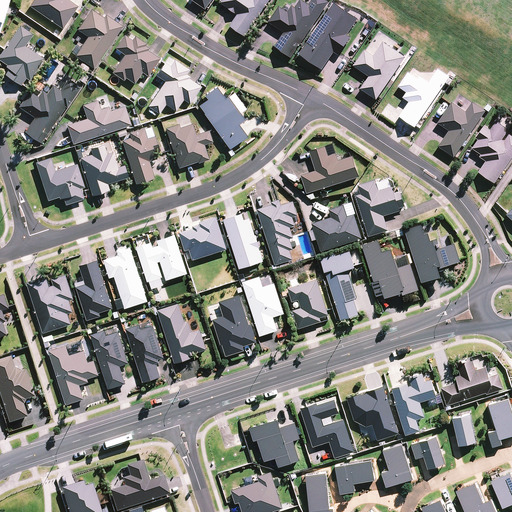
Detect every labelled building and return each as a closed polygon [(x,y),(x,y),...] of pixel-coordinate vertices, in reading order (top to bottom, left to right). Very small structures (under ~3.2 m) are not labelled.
[(0,0),(0,29),(9,0),(0,0)] [(34,0),(30,6),(63,29),(75,11),(79,6),(69,0),(34,0)] [(212,0),(192,0),(206,9),(212,0)] [(270,0),(223,0),(221,3),(238,15),(231,26),(245,36),(270,0)] [(324,0),(295,0),(289,11),(281,5),(271,20),(286,30),(277,44),(292,54),(315,20),(327,2),(324,0)] [(359,16),(334,0),(333,0),(315,27),(300,50),(324,66),(336,49),(339,52),(351,35),(348,33),(359,16)] [(75,55),(94,68),(123,26),(107,14),(104,18),(91,9),(77,29),(88,36),(75,55)] [(33,34),(21,25),(0,55),(0,59),(7,64),(6,66),(9,68),(5,74),(21,85),(26,78),(29,80),(44,59),(25,45),(33,34)] [(148,76),(160,58),(148,50),(149,48),(146,46),(147,43),(135,35),(133,40),(125,35),(116,48),(125,54),(113,72),(124,80),(126,77),(135,83),(142,72),(148,76)] [(406,55),(384,40),(375,54),(366,48),(355,63),(371,73),(362,86),(377,96),(406,55)] [(190,104),(202,86),(189,78),(190,76),(186,74),(190,69),(175,59),(170,65),(165,62),(156,75),(165,81),(148,106),(160,114),(166,104),(176,111),(184,99),(190,104)] [(429,82),(410,69),(400,85),(408,90),(404,95),(411,100),(401,114),(416,124),(446,81),(451,84),(458,74),(453,71),(450,75),(439,67),(429,82)] [(25,132),(41,143),(66,106),(67,107),(81,86),(69,78),(61,90),(53,85),(47,93),(43,90),(39,96),(30,91),(19,107),(35,117),(25,132)] [(204,113),(230,148),(247,136),(239,124),(245,119),(228,96),(225,98),(217,86),(205,95),(208,99),(199,105),(205,113),(204,113)] [(67,125),(73,144),(131,125),(125,106),(110,111),(109,106),(101,109),(98,100),(83,105),(86,115),(87,118),(67,125)] [(486,109),(474,101),(467,111),(453,102),(440,121),(451,129),(440,144),(455,154),(486,109)] [(138,113),(132,115),(135,124),(141,123),(138,113)] [(510,127),(497,119),(491,128),(486,125),(472,145),(489,157),(481,169),(496,180),(511,156),(511,133),(507,130),(510,127)] [(179,124),(166,128),(179,168),(198,161),(198,163),(209,159),(204,144),(213,141),(209,130),(196,134),(193,123),(180,128),(179,124)] [(131,137),(122,140),(136,183),(155,177),(149,161),(157,158),(155,152),(160,150),(155,135),(147,138),(144,127),(130,132),(131,137)] [(353,154),(338,158),(334,144),(327,146),(326,142),(311,147),(317,168),(303,172),(308,190),(360,174),(353,154)] [(93,154),(81,158),(93,195),(110,190),(108,184),(129,177),(125,165),(118,167),(113,151),(107,153),(104,144),(91,148),(93,154)] [(51,157),(36,162),(49,200),(59,196),(60,199),(64,197),(66,204),(84,198),(81,188),(85,187),(77,163),(55,170),(51,157)] [(379,188),(376,178),(360,182),(363,192),(358,193),(369,234),(389,228),(384,213),(404,207),(397,183),(379,188)] [(298,213),(293,197),(259,207),(276,263),(294,257),(290,245),(295,244),(292,235),(294,234),(291,224),(297,223),(294,214),(298,213)] [(355,211),(353,202),(346,203),(348,213),(355,211)] [(347,215),(343,203),(332,206),(334,214),(314,221),(322,248),(363,235),(356,212),(347,215)] [(252,221),(249,209),(225,217),(241,265),(265,257),(254,220),(252,221)] [(227,247),(218,215),(202,220),(203,224),(183,230),(189,248),(191,247),(194,257),(227,247)] [(425,229),(423,221),(406,226),(423,279),(442,273),(439,265),(461,258),(455,240),(437,246),(431,227),(425,229)] [(188,271),(176,232),(137,244),(149,279),(167,274),(168,278),(188,271)] [(383,248),(379,237),(364,242),(375,278),(380,276),(386,294),(403,289),(404,291),(420,286),(409,251),(395,255),(392,245),(383,248)] [(149,299),(132,245),(128,246),(127,244),(119,247),(121,253),(105,258),(111,275),(116,274),(126,306),(149,299)] [(355,263),(350,247),(323,256),(342,316),(359,311),(354,295),(357,295),(348,266),(355,263)] [(113,306),(98,258),(81,263),(87,282),(78,284),(88,319),(103,314),(101,309),(113,306)] [(316,268),(313,259),(303,263),(307,272),(316,268)] [(74,295),(67,272),(54,276),(56,283),(51,284),(48,273),(29,279),(44,330),(72,321),(69,310),(75,308),(71,296),(74,295)] [(264,284),(261,274),(244,279),(261,333),(279,327),(274,314),(285,310),(276,280),(264,284)] [(330,318),(318,277),(290,285),(295,299),(300,298),(302,306),(294,308),(299,327),(330,318)] [(249,322),(240,293),(222,299),(226,314),(215,317),(226,353),(244,348),(242,343),(256,338),(250,321),(249,322)] [(186,321),(180,302),(160,308),(176,359),(192,354),(191,351),(207,347),(201,327),(192,329),(189,320),(186,321)] [(161,373),(157,360),(161,359),(160,357),(163,356),(153,323),(142,327),(141,323),(128,327),(144,378),(161,373)] [(129,360),(119,327),(106,331),(105,328),(94,331),(109,385),(126,381),(120,362),(129,360)] [(89,360),(83,342),(77,344),(69,347),(68,343),(51,348),(68,401),(85,396),(80,381),(89,379),(88,375),(99,372),(95,358),(89,360)] [(16,373),(10,356),(0,359),(0,392),(9,422),(27,416),(23,404),(27,398),(33,396),(25,370),(16,373)] [(441,388),(447,406),(487,393),(487,395),(504,389),(499,374),(490,376),(487,367),(476,370),(472,357),(456,362),(461,375),(456,377),(458,383),(441,388)] [(395,401),(406,436),(421,431),(417,420),(425,417),(421,402),(438,397),(432,380),(426,382),(423,374),(410,378),(412,386),(409,387),(408,384),(392,389),(396,400),(395,401)] [(378,440),(400,434),(384,386),(367,392),(367,393),(362,395),(361,394),(348,398),(355,420),(367,427),(373,425),(378,440)] [(511,433),(511,408),(507,394),(484,402),(497,439),(511,433)] [(317,403),(301,409),(313,447),(330,442),(335,458),(355,452),(344,420),(324,426),(322,419),(339,413),(335,400),(318,405),(317,403)] [(474,439),(468,413),(451,416),(457,443),(474,439)] [(281,427),(279,420),(250,429),(254,442),(258,440),(265,462),(277,458),(279,467),(301,461),(295,441),(301,439),(297,427),(296,423),(281,427)] [(444,461),(435,435),(410,443),(414,456),(422,453),(427,467),(444,461)] [(413,476),(401,443),(382,449),(389,469),(381,471),(386,485),(413,476)] [(373,459),(335,466),(340,493),(355,490),(353,482),(376,478),(373,459)] [(110,492),(116,511),(118,511),(170,496),(164,478),(150,482),(143,462),(141,462),(127,467),(130,478),(123,480),(126,487),(110,492)] [(326,469),(306,471),(309,511),(333,511),(333,508),(329,508),(326,469)] [(239,502),(242,511),(271,511),(283,508),(271,472),(262,475),(258,476),(259,481),(231,490),(235,500),(236,504),(239,502)] [(511,472),(493,481),(505,508),(511,505),(511,472)] [(474,481),(458,488),(468,511),(491,511),(496,510),(490,497),(483,500),(474,481)] [(84,483),(62,490),(68,511),(100,511),(93,485),(85,488),(84,483)] [(447,511),(443,500),(424,508),(425,511),(447,511)]
